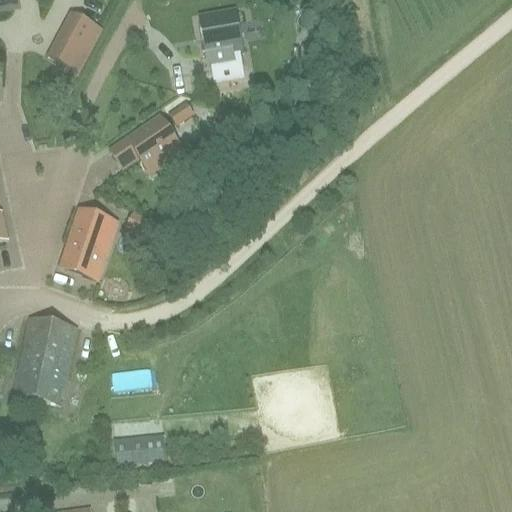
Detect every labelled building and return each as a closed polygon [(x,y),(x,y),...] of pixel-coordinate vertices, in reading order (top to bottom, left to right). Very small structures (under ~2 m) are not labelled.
[(237,14),(199,21),(208,75),(236,70),(234,56),(244,54),(237,14)] [(72,18),(49,60),(77,75),(100,33),(72,18)] [(186,107),(169,119),(176,129),(193,117),(186,107)] [(257,121),(222,111),(218,126),(253,136),(257,121)] [(160,120),(125,143),(137,161),(145,173),(180,149),(160,120)] [(117,227),(84,216),(72,251),(65,271),(64,273),(66,274),(80,278),(97,284),(97,283),(104,262),(105,263),(117,227)] [(132,217),(126,230),(148,240),(162,247),(168,234),(154,227),(132,217)] [(61,411),(77,334),(29,324),(13,400),(61,411)] [(228,496),(273,488),(268,457),(223,465),(228,496)]
